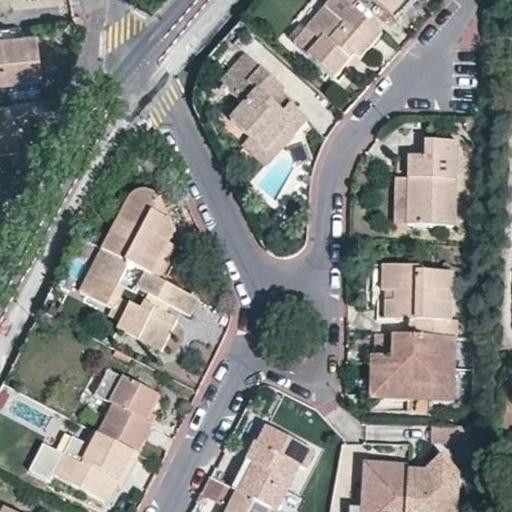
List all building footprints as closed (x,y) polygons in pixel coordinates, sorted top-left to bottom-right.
[(387,30),(353,0),(333,0),(312,24),(324,35),(312,49),(338,73),(349,61),(359,51),(365,55),(387,30)] [(403,0),(382,0),(395,11),(403,0)] [(413,0),(403,0),(395,11),(400,15),(413,0)] [(324,35),(312,24),(299,38),(312,49),(324,35)] [(12,29),(0,30),(0,82),(38,79),(33,36),(13,38),(12,29)] [(288,84),(251,50),(225,81),(247,102),(235,118),(253,134),(269,148),(291,124),(299,130),(312,115),(295,98),(287,108),(276,97),(285,88),(288,84)] [(359,51),(349,61),(356,65),(365,55),(359,51)] [(295,98),(285,88),(276,97),(287,108),(295,98)] [(33,121),(48,120),(57,99),(10,104),(11,107),(0,108),(0,151),(15,150),(12,117),(32,115),(33,121)] [(268,163),(299,130),(291,124),(269,148),(253,134),(246,143),(268,163)] [(412,157),(411,176),(409,222),(457,225),(459,141),(430,139),(429,157),(412,157)] [(411,176),(398,176),(398,222),(409,222),(411,176)] [(112,252),(162,278),(179,248),(171,242),(177,231),(165,206),(162,213),(156,211),(161,198),(160,197),(156,194),(148,192),(139,193),(132,199),(106,249),(112,252)] [(165,206),(161,198),(156,211),(162,213),(165,206)] [(106,249),(95,270),(101,272),(112,252),(106,249)] [(192,317),(202,299),(162,278),(112,252),(101,272),(95,270),(83,294),(116,312),(121,302),(130,307),(119,329),(164,351),(179,322),(167,315),(157,310),(162,301),(172,306),(192,317)] [(409,335),(454,337),(454,320),(448,320),(449,273),(421,272),(421,266),(384,265),(384,292),(388,292),(397,292),(397,301),(388,301),(388,320),(409,321),(409,335)] [(397,292),(388,292),(388,301),(397,301),(397,292)] [(167,315),(172,306),(162,301),(157,310),(167,315)] [(452,400),(454,337),(409,335),(390,335),(390,356),(370,356),(368,398),(415,400),(431,400),(452,400)] [(100,433),(139,453),(153,426),(145,421),(158,397),(108,371),(95,396),(114,406),(100,433)] [(0,407),(43,431),(54,411),(2,383),(0,386),(0,407)] [(145,421),(153,426),(166,401),(158,397),(145,421)] [(431,400),(415,400),(415,410),(431,411),(431,400)] [(243,491),(273,506),(284,511),(299,511),(300,510),(283,499),(301,465),(308,468),(317,450),(269,425),(260,442),(257,441),(248,458),(258,463),(243,491)] [(100,433),(95,430),(78,462),(62,455),(53,473),(104,501),(112,485),(120,470),(128,473),(139,453),(100,433)] [(456,511),(457,465),(440,447),(422,465),(405,465),(404,511),(456,511)] [(248,458),(234,486),(239,489),(243,491),(258,463),(248,458)] [(404,511),(405,465),(361,465),(360,510),(360,511),(404,511)] [(120,470),(112,485),(121,488),(128,473),(120,470)] [(243,491),(239,489),(231,506),(227,511),(270,511),(273,506),(243,491)]
